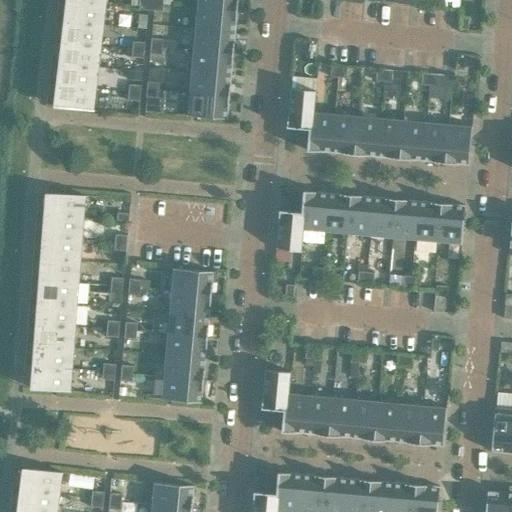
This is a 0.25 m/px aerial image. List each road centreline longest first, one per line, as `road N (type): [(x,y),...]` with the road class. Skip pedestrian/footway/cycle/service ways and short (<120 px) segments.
road 1 (residential): [(505,45),(480,327)]
road 2 (residential): [(275,25),(250,305)]
road 3 (residential): [(480,327),(250,305)]
road 4 (residential): [(275,25),(505,45)]
road 5 (residential): [(250,305),(231,511)]
road 6 (residential): [(480,327),(464,511)]
